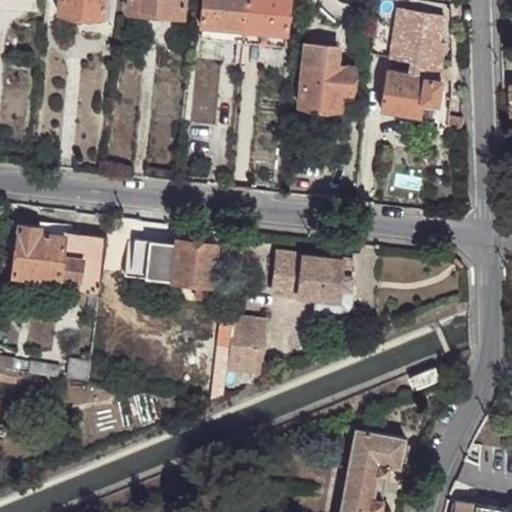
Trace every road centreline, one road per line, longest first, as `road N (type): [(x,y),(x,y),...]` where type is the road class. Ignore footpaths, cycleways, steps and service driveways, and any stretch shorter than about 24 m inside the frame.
road 1 (residential): [(487,235),(0,179)]
road 2 (residential): [(487,235),(487,355),(426,511)]
road 3 (residential): [(487,235),(477,0)]
